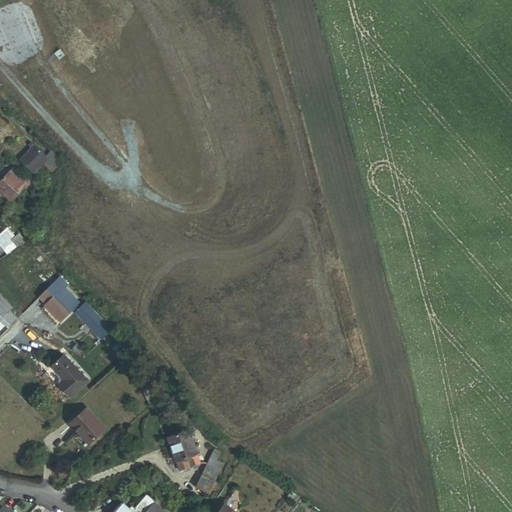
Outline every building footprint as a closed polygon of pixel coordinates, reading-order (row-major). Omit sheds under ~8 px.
[(37,185),(47,175),(31,158),(15,173),(28,186),(33,181),(37,185)] [(21,209),(30,200),(9,180),(0,188),(0,204),(7,212),(17,204),(21,209)] [(48,298),(59,288),(50,279),(40,288),(48,298)] [(61,287),(40,306),(47,314),(45,315),(60,332),(72,322),(72,321),(80,314),(66,298),(69,296),(61,287)] [(0,312),(9,305),(0,295),(0,312)] [(20,326),(13,317),(16,314),(9,305),(0,312),(0,322),(3,325),(5,323),(12,332),(20,326)] [(111,343),(89,318),(85,321),(82,318),(76,323),(101,352),(111,343)] [(64,406),(85,388),(62,362),(49,374),(60,387),(53,393),(64,406)] [(147,415),(152,410),(144,394),(139,397),(147,415)] [(89,443),(104,429),(86,408),(70,422),(89,443)] [(181,476),(199,470),(188,434),(169,440),(181,476)] [(194,493),(207,499),(223,470),(215,466),(218,460),(214,457),(194,493)] [(147,499),(136,511),(149,511),(155,505),(147,499)]
